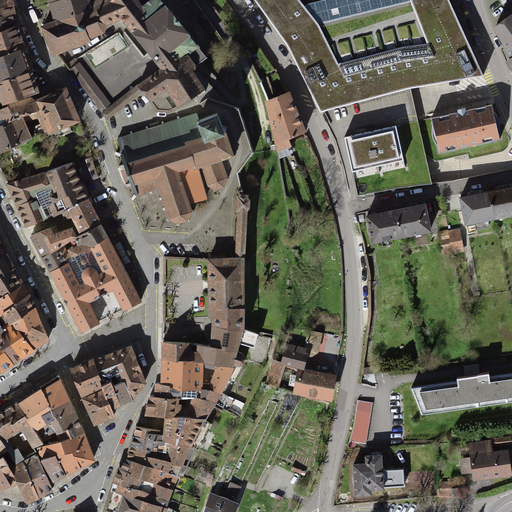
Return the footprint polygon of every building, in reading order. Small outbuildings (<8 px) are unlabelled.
[(44,25),(42,26),(43,29),(48,40),(53,51),(52,51),(53,54),(56,53),(90,40),(89,37),(94,35),(96,35),(96,34),(101,32),(103,32),(103,31),(103,30),(105,24),(106,24),(107,23),(121,17),(128,26),(149,53),(156,62),(162,68),(137,85),(142,91),(150,101),(168,88),(179,106),(192,98),(204,89),(190,68),(202,60),(204,57),(196,47),(198,46),(190,37),(161,0),(110,0),(108,1),(94,6),(74,13),(55,20),(46,23),(47,24),(45,25),(44,25)] [(110,0),(59,0),(50,3),(55,20),(74,13),(94,6),(108,1),(110,0)] [(451,0),(256,0),(296,58),(303,75),(320,112),(322,116),(333,139),(334,141),(341,170),(342,177),(353,188),(359,193),(372,191),(397,187),(407,186),(431,184),(424,156),(435,162),(467,154),(468,158),(501,150),(491,104),(430,118),(417,121),(413,106),(410,90),(484,76),(473,49),(451,0)] [(12,5),(0,7),(0,16),(14,13),(12,5)] [(0,31),(17,25),(14,13),(0,16),(0,31)] [(506,48),(511,44),(511,17),(510,15),(495,28),(506,48)] [(0,31),(0,47),(20,40),(17,25),(0,31)] [(0,57),(23,48),(20,40),(0,47),(0,57)] [(0,79),(30,68),(23,48),(0,57),(0,79)] [(76,59),(65,65),(105,117),(107,119),(139,93),(142,91),(137,85),(111,106),(80,64),(76,59)] [(30,68),(0,79),(0,96),(3,104),(37,91),(30,68)] [(48,129),(49,132),(50,132),(53,139),(72,131),(69,124),(79,120),(65,88),(36,100),(40,109),(48,129)] [(304,131),(288,94),(268,104),(276,142),(277,150),(285,147),(282,140),(304,131)] [(30,97),(7,105),(13,120),(37,110),(34,101),(30,97)] [(0,108),(0,125),(13,120),(7,105),(0,108)] [(13,120),(0,125),(0,151),(33,136),(48,129),(40,109),(37,110),(13,120)] [(151,189),(159,187),(162,196),(159,197),(159,199),(162,198),(165,206),(162,207),(163,209),(166,208),(169,216),(166,219),(168,220),(171,218),(177,221),(176,224),(179,224),(179,221),(186,219),(188,221),(190,219),(187,217),(190,212),(194,212),(194,209),(191,209),(189,203),(206,198),(202,184),(207,182),(207,184),(215,189),(223,186),(226,178),(220,159),(230,156),(233,158),(235,155),(232,153),(226,136),(225,131),(226,127),(222,125),(217,113),(199,120),(196,113),(179,119),(178,116),(176,117),(177,119),(164,123),(163,121),(161,121),(162,124),(148,129),(147,126),(145,126),(146,129),(132,133),(132,131),(129,131),(130,134),(117,138),(122,154),(116,151),(115,154),(121,156),(124,164),(118,165),(119,167),(119,168),(124,166),(125,169),(128,176),(130,182),(125,184),(126,186),(131,184),(134,193),(131,198),(133,199),(136,194),(149,190),(150,193),(152,192),(151,189)] [(35,164),(39,173),(46,171),(56,167),(51,157),(35,164)] [(85,159),(93,180),(99,178),(91,157),(85,159)] [(86,198),(72,161),(70,162),(56,167),(46,171),(51,185),(49,186),(51,189),(49,189),(50,192),(49,193),(49,198),(52,200),(48,203),(54,215),(64,210),(86,198)] [(7,183),(26,227),(54,215),(48,203),(52,200),(49,198),(49,193),(50,192),(49,189),(51,189),(49,186),(51,185),(46,171),(39,173),(7,183)] [(474,195),(459,198),(466,230),(485,226),(484,219),(511,213),(511,186),(505,188),(474,195)] [(213,317),(213,325),(242,328),(243,325),(245,204),(242,191),(237,192),(240,204),(238,239),(240,239),(240,257),(237,257),(237,258),(224,258),(208,258),(209,286),(210,317),(213,317)] [(73,229),(77,236),(100,224),(86,198),(64,210),(66,214),(70,216),(72,215),(73,218),(74,221),(75,220),(78,227),(73,229)] [(442,201),(433,203),(436,216),(444,214),(442,201)] [(384,212),(367,215),(372,242),(429,231),(424,205),(411,207),(384,212)] [(31,235),(42,257),(64,243),(77,236),(73,229),(78,227),(75,220),(74,221),(73,218),(31,235)] [(70,256),(71,257),(107,236),(100,224),(77,236),(64,243),(64,244),(72,240),(75,246),(74,245),(72,246),(71,246),(70,247),(69,249),(69,250),(71,255),(70,256)] [(450,240),(452,248),(462,247),(459,230),(450,232),(451,239),(450,240)] [(448,232),(438,234),(439,241),(449,239),(448,232)] [(65,259),(50,270),(81,331),(100,321),(89,301),(113,288),(123,309),(141,299),(107,236),(71,257),(69,258),(65,260),(65,259)] [(450,240),(440,241),(442,253),(452,251),(452,248),(450,240)] [(114,245),(124,264),(131,261),(120,241),(114,245)] [(64,244),(64,243),(42,257),(50,270),(65,259),(61,251),(64,249),(69,258),(71,257),(70,256),(64,244)] [(0,276),(14,267),(6,252),(0,256),(0,276)] [(0,276),(0,297),(23,283),(14,267),(0,276)] [(0,313),(3,312),(29,293),(23,283),(0,297),(0,313)] [(29,293),(3,312),(5,315),(3,316),(5,319),(7,318),(10,322),(12,321),(35,306),(29,293)] [(21,334),(41,321),(35,306),(12,321),(21,334)] [(2,327),(21,356),(33,348),(21,334),(12,321),(10,322),(2,327)] [(41,321),(21,334),(33,348),(48,338),(41,321)] [(2,327),(0,324),(0,344),(12,362),(21,356),(2,327)] [(212,328),(211,345),(236,348),(238,342),(254,346),(258,333),(242,328),(213,325),(212,328)] [(280,361),(273,359),(265,381),(277,385),(285,363),(303,367),(306,354),(310,354),(311,356),(317,351),(316,350),(320,332),(308,330),(305,347),(304,347),(303,352),(289,349),(290,344),(286,343),(284,348),(285,348),(280,361)] [(197,343),(186,342),(163,341),(163,358),(197,359),(197,343)] [(211,345),(197,343),(197,359),(201,359),(232,365),(233,364),(239,364),(241,363),(243,362),(244,361),(244,360),(244,359),(245,358),(244,356),(243,354),(242,352),(240,351),(235,350),(236,348),(211,345)] [(0,368),(1,370),(12,362),(0,344),(0,368)] [(130,346),(94,360),(103,384),(110,380),(112,384),(123,379),(132,398),(140,389),(145,382),(130,346)] [(162,383),(182,385),(196,386),(211,388),(220,391),(229,374),(232,365),(201,359),(197,359),(163,358),(162,383)] [(82,395),(103,385),(103,384),(94,360),(70,369),(82,395)] [(373,368),(362,370),(363,377),(374,376),(373,368)] [(299,369),(295,391),(329,397),(333,375),(299,369)] [(456,380),(412,387),(422,415),(511,400),(511,371),(489,375),(488,370),(474,372),(455,375),(456,380)] [(40,386),(51,407),(68,398),(59,375),(40,386)] [(8,394),(11,400),(37,385),(34,379),(8,394)] [(132,398),(123,379),(112,384),(121,402),(132,398)] [(121,402),(112,384),(110,380),(103,384),(103,385),(104,387),(112,406),(121,402)] [(155,395),(208,398),(214,402),(215,401),(222,405),(227,395),(220,391),(211,388),(196,386),(194,396),(188,396),(189,395),(189,392),(188,391),(186,389),(182,390),(182,385),(162,383),(156,382),(155,395)] [(54,425),(50,419),(56,416),(51,407),(40,386),(17,402),(43,440),(52,436),(49,432),(53,429),(53,430),(54,431),(55,431),(55,430),(56,430),(54,425)] [(104,387),(84,396),(95,423),(115,414),(112,406),(104,387)] [(166,415),(199,417),(203,419),(214,402),(208,398),(155,395),(150,395),(146,413),(146,414),(166,415)] [(56,416),(73,409),(68,398),(51,407),(56,416)] [(372,402),(358,400),(355,428),(349,442),(366,443),(372,402)] [(33,445),(43,440),(17,402),(0,412),(0,436),(15,461),(22,458),(14,445),(11,447),(5,437),(20,427),(22,429),(24,430),(33,445)] [(60,439),(82,431),(73,409),(56,416),(50,419),(54,425),(56,430),(60,439)] [(164,433),(160,434),(161,436),(161,438),(164,439),(164,440),(189,444),(195,447),(198,448),(211,423),(203,419),(199,417),(166,415),(164,433)] [(136,426),(133,435),(164,440),(164,439),(161,438),(161,436),(160,434),(160,433),(160,430),(136,426)] [(57,454),(73,449),(79,465),(93,459),(82,431),(60,439),(59,439),(37,448),(42,459),(57,454)] [(166,451),(165,459),(177,462),(187,465),(195,447),(189,444),(164,440),(133,435),(131,444),(166,451)] [(0,454),(0,455),(2,455),(6,462),(9,466),(16,463),(15,461),(0,436),(0,454)] [(510,437),(496,437),(497,445),(510,444),(510,437)] [(468,471),(469,477),(509,474),(506,451),(488,453),(486,441),(480,442),(480,444),(458,447),(459,465),(460,471),(468,471)] [(131,444),(128,451),(165,459),(166,451),(131,444)] [(73,449),(57,454),(64,472),(79,465),(73,449)] [(165,459),(128,451),(126,458),(177,473),(183,475),(187,465),(177,462),(165,459)] [(22,461),(11,469),(18,481),(27,500),(32,498),(38,495),(42,494),(45,492),(49,490),(52,488),(49,481),(36,453),(29,457),(22,461)] [(42,459),(53,479),(64,472),(57,454),(42,459)] [(354,465),(354,494),(369,494),(369,489),(383,489),(383,488),(405,488),(405,469),(382,469),(382,456),(378,456),(378,454),(376,454),(376,456),(368,456),(368,465),(354,465)] [(6,462),(2,455),(0,455),(0,489),(11,484),(1,466),(6,462)] [(177,473),(126,458),(122,467),(121,469),(171,487),(177,473)] [(1,466),(11,484),(18,481),(11,469),(9,466),(6,462),(1,466)] [(171,487),(121,469),(122,467),(119,466),(114,481),(167,498),(171,487)] [(164,505),(167,498),(114,481),(111,489),(164,505)] [(209,492),(202,511),(231,511),(234,505),(229,503),(232,495),(235,496),(240,486),(230,482),(226,491),(220,490),(219,496),(209,492)] [(435,484),(435,497),(456,497),(456,489),(445,489),(445,482),(440,482),(440,484),(435,484)] [(164,505),(111,489),(104,511),(107,511),(175,511),(176,511),(167,507),(164,505)]
